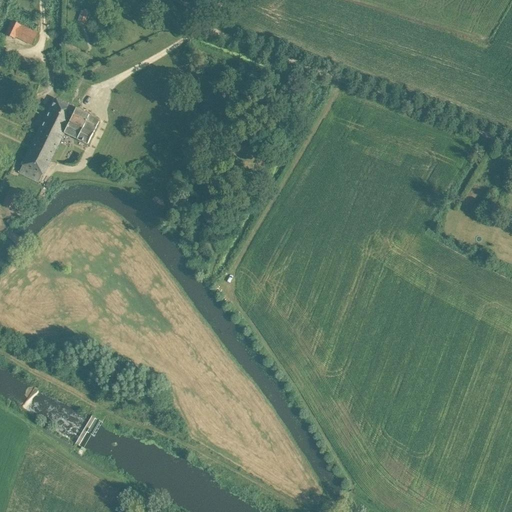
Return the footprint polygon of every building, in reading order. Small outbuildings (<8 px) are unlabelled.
[(78,19),(84,21),(86,13),(80,11),(78,19)] [(12,22),(6,35),(16,39),(17,37),(23,40),(28,29),(12,22)] [(66,134),(77,110),(55,99),(19,173),(39,183),(63,133),(66,134)] [(99,121),(77,110),(66,134),(88,144),(99,121)] [(7,207),(20,213),(27,198),(15,192),(7,207)]
